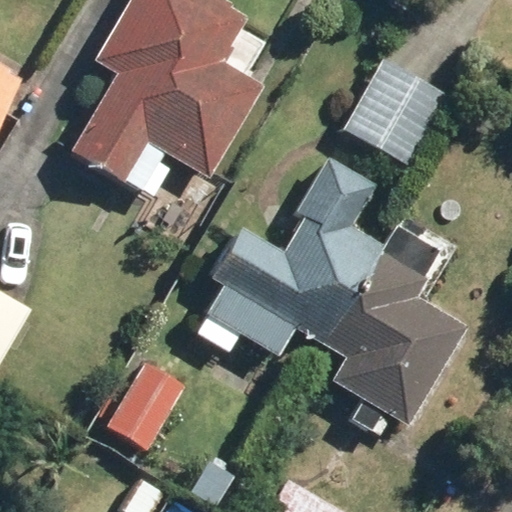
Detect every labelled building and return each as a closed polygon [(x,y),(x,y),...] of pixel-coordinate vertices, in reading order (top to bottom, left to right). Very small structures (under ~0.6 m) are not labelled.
[(223,56),(250,10),(232,0),(132,0),(97,62),(115,72),(72,147),(127,178),(152,135),(216,172),(268,82),(223,56)] [(0,124),(30,74),(0,56),(0,124)] [(408,160),(441,86),(382,59),(348,133),(408,160)] [(335,380),(420,419),(468,314),(428,296),(453,242),(401,218),(391,239),(360,225),(379,184),(325,159),(286,245),(245,226),(209,276),(222,282),(198,333),(235,350),(241,336),(282,355),(297,323),(350,347),(335,380)] [(190,380),(148,355),(108,422),(150,447),(190,380)] [(351,511),(286,475),(265,511),(351,511)]
